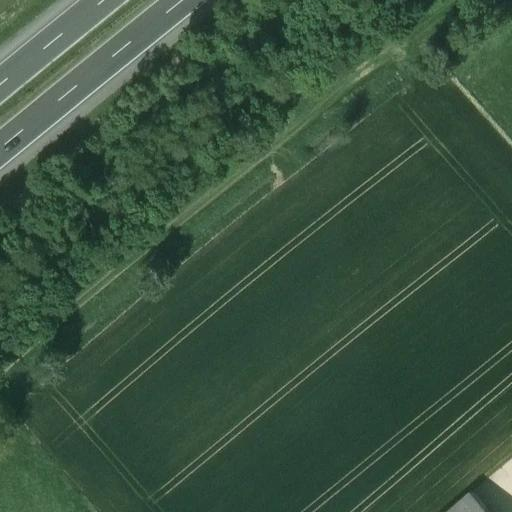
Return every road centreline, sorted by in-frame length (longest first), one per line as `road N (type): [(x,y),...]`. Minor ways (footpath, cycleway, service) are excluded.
road 1 (track): [(0,370),(449,0)]
road 2 (motorway): [(0,154),(192,0)]
road 3 (motorway): [(105,0),(0,85)]
